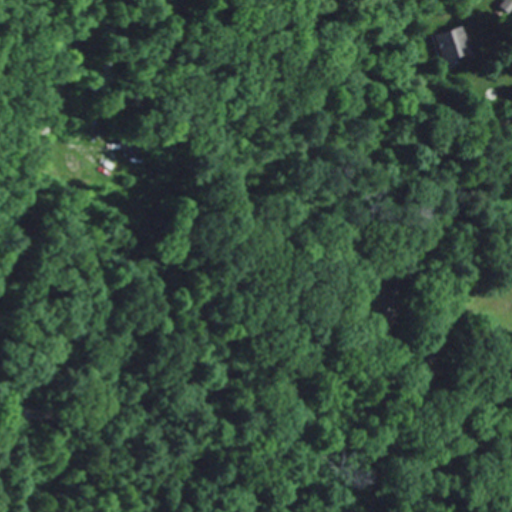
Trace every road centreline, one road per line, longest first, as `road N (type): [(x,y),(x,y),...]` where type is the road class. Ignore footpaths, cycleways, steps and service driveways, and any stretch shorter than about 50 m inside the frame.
road 1 (residential): [(511,113),(491,137),(456,217),(445,277),(401,405),(359,495)]
road 2 (residential): [(359,495),(0,409)]
